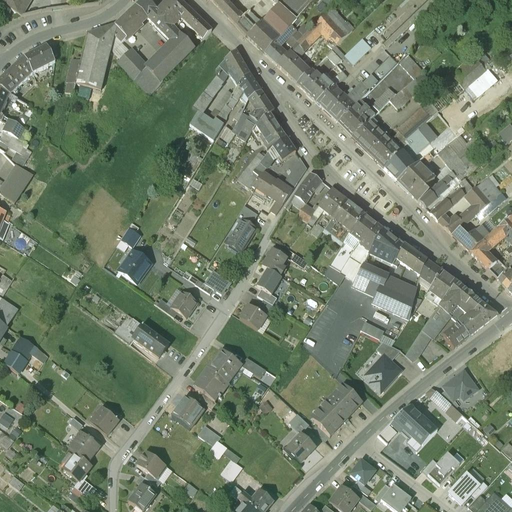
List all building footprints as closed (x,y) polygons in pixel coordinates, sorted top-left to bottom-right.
[(1,0),(0,1),(16,14),(24,0),(1,0)] [(145,0),(142,0),(115,27),(108,29),(114,37),(121,44),(148,20),(154,26),(163,17),(157,11),(157,12),(145,0)] [(177,0),(167,0),(157,11),(163,17),(173,28),(180,20),(203,41),(211,32),(177,0)] [(210,0),(228,19),(235,13),(226,3),(228,1),(230,2),(232,0),(210,0)] [(308,0),(271,0),(292,18),(294,20),(296,22),(313,4),(308,0)] [(249,12),(241,20),(235,13),(228,19),(235,26),(245,38),(246,38),(264,55),(279,40),(249,12)] [(173,28),(163,17),(154,26),(171,44),(180,35),(173,28)] [(345,39),(324,17),(316,26),(322,32),(330,41),(336,48),(345,39)] [(322,32),(316,26),(303,39),(293,50),(288,54),(295,61),(296,60),(322,32)] [(108,29),(88,35),(82,60),(76,86),(101,92),(114,37),(108,29)] [(290,29),(286,34),(279,40),(264,55),(276,67),(286,56),(279,49),(285,42),(294,33),(290,29)] [(294,33),(285,42),(293,50),(303,39),(297,33),(296,34),(294,33)] [(146,69),(144,71),(161,86),(162,84),(161,83),(194,50),(180,35),(171,44),(146,69)] [(336,48),(330,41),(322,53),(319,58),(317,60),(321,64),(326,58),(331,53),(336,48)] [(362,42),(344,59),(352,68),(370,51),(362,42)] [(58,56),(52,45),(47,48),(52,59),(58,56)] [(47,47),(24,58),(32,75),(55,64),(52,59),(47,48),(47,47)] [(161,86),(144,71),(146,69),(129,52),(117,63),(151,98),(161,86)] [(235,53),(224,62),(224,63),(230,73),(227,77),(236,89),(238,87),(241,82),(242,82),(249,76),(235,53)] [(340,63),(331,53),(327,58),(335,68),(340,63)] [(295,61),(288,54),(286,56),(276,67),(296,85),(304,79),(297,73),(302,68),(297,63),(295,61)] [(417,65),(409,56),(399,66),(413,82),(422,74),(415,67),(417,65)] [(24,58),(0,80),(0,90),(10,96),(32,75),(24,58)] [(76,62),(72,61),(66,84),(67,84),(76,86),(82,60),(77,58),(76,62)] [(224,63),(215,74),(218,76),(205,92),(192,110),(197,114),(201,116),(202,115),(227,77),(230,73),(224,63)] [(384,64),(361,87),(369,94),(391,72),(384,64)] [(474,65),(462,76),(470,85),(483,74),(474,65)] [(340,70),(331,78),(336,84),(338,86),(347,77),(340,70)] [(321,81),(312,73),(310,75),(304,79),(296,85),(306,94),(313,88),(314,89),(321,81)] [(422,74),(413,82),(421,91),(424,85),(425,80),(422,74)] [(260,93),(249,76),(242,82),(241,82),(238,87),(242,93),(248,101),(260,93)] [(326,77),(321,81),(314,89),(313,88),(306,94),(315,104),(334,89),(336,87),(334,85),(326,77)] [(421,91),(413,82),(404,90),(412,99),(421,91)] [(76,86),(67,84),(65,94),(73,96),(76,86)] [(228,103),(226,106),(232,109),(232,110),(237,101),(239,98),(242,93),(238,87),(236,89),(232,96),(228,103)] [(351,90),(343,98),(334,89),(315,104),(337,124),(355,108),(356,107),(369,94),(361,87),(354,94),(351,90)] [(10,96),(0,90),(0,115),(3,110),(4,111),(6,105),(5,105),(8,99),(16,104),(17,101),(10,96)] [(394,98),(391,101),(389,103),(397,112),(412,99),(404,90),(394,98)] [(388,91),(376,103),(382,109),(389,103),(391,101),(394,98),(388,91)] [(228,93),(210,115),(216,119),(220,113),(220,114),(226,106),(228,103),(232,96),(228,93)] [(246,122),(245,123),(237,136),(236,138),(245,143),(252,133),(254,130),(266,117),(263,115),(270,108),(260,93),(248,101),(252,107),(256,112),(246,122)] [(248,101),(242,93),(239,98),(243,103),(244,103),(247,103),(248,101)] [(27,107),(17,101),(16,104),(13,109),(22,115),(27,107)] [(226,106),(220,114),(220,113),(216,119),(215,120),(222,126),(225,122),(227,116),(232,109),(226,106)] [(361,112),(356,107),(355,108),(337,124),(351,139),(369,123),(371,121),(374,118),(364,109),(361,112)] [(270,108),(263,115),(266,117),(268,118),(270,115),(273,113),(270,108)] [(240,110),(233,119),(238,123),(242,115),(243,111),(240,110)] [(392,142),(371,121),(369,123),(351,139),(383,171),(402,154),(409,147),(405,142),(417,132),(429,121),(420,110),(413,116),(415,118),(397,133),(399,135),(392,142)] [(213,123),(202,115),(201,116),(197,114),(189,127),(213,143),(223,126),(215,120),(213,123)] [(242,115),(238,122),(238,123),(232,133),(235,135),(237,136),(245,123),(246,122),(245,121),(247,118),(242,115)] [(285,139),(270,115),(268,118),(266,117),(254,130),(252,133),(258,142),(259,141),(267,152),(272,149),(276,146),(275,145),(285,139)] [(24,130),(9,122),(7,126),(4,133),(13,139),(25,145),(31,134),(24,130)] [(511,141),(511,130),(509,126),(496,137),(504,149),(511,141)] [(225,128),(219,138),(229,145),(235,135),(232,133),(225,128)] [(417,132),(405,142),(409,147),(402,154),(409,162),(429,145),(421,137),(417,132)] [(467,148),(459,138),(447,148),(455,157),(467,148)] [(25,145),(13,139),(11,142),(23,149),(25,145)] [(276,146),(272,149),(277,156),(282,162),(295,154),(285,140),(276,146)] [(481,149),(475,141),(467,148),(474,155),(481,149)] [(23,149),(11,142),(7,149),(8,149),(8,150),(27,161),(31,154),(23,149)] [(499,150),(494,144),(488,148),(494,155),(499,150)] [(436,157),(444,167),(455,157),(447,148),(436,157)] [(474,155),(467,148),(455,157),(462,165),(474,155)] [(272,149),(266,157),(270,160),(277,156),(272,149)] [(383,171),(396,183),(414,167),(409,162),(402,154),(383,171)] [(258,155),(236,182),(249,192),(251,188),(257,179),(252,174),(264,159),(258,155)] [(414,167),(396,183),(405,192),(425,173),(423,170),(433,160),(432,160),(428,155),(422,161),(415,167),(414,167)] [(473,156),(462,165),(470,176),(481,166),(473,156)] [(276,183),(262,174),(272,163),(270,160),(266,157),(264,159),(252,174),(257,179),(251,188),(254,191),(267,198),(267,197),(273,201),(282,186),(276,183)] [(462,165),(455,157),(444,167),(451,175),(457,170),(462,165)] [(300,161),(282,186),(292,192),(295,187),(306,171),(300,161)] [(470,176),(462,165),(457,170),(465,178),(459,184),(460,185),(470,176)] [(5,186),(0,193),(0,196),(14,206),(33,178),(24,172),(17,168),(5,186)] [(36,174),(26,168),(24,172),(33,178),(36,174)] [(465,178),(457,170),(451,175),(456,180),(459,184),(465,178)] [(425,173),(405,192),(418,204),(427,196),(423,191),(433,181),(425,173)] [(310,175),(303,183),(301,186),(312,194),(322,183),(310,175)] [(456,180),(451,175),(446,179),(451,184),(456,180)] [(446,179),(434,191),(429,194),(436,201),(447,191),(450,189),(448,187),(451,184),(446,179)] [(451,184),(448,187),(450,189),(447,191),(449,194),(460,185),(459,184),(456,180),(451,184)] [(500,197),(486,181),(475,191),(489,206),(500,197)] [(292,192),(282,186),(273,201),(277,203),(282,206),(292,192)] [(312,194),(301,186),(294,197),(304,206),(305,206),(312,195),(312,194)] [(475,190),(465,199),(469,202),(473,208),(479,214),(488,207),(489,206),(475,191),(475,190)] [(346,202),(331,191),(318,208),(333,219),(346,203),(346,202)] [(460,193),(445,203),(430,216),(437,223),(464,197),(463,197),(460,193)] [(436,201),(429,194),(427,196),(418,204),(425,211),(436,201)] [(489,206),(488,207),(493,212),(504,202),(500,197),(489,206)] [(277,203),(270,213),(275,217),(282,206),(277,203)] [(364,217),(346,203),(333,219),(324,231),(343,245),(348,237),(364,217)] [(304,206),(300,211),(299,219),(305,222),(312,211),(305,206),(304,206)] [(479,214),(475,218),(479,224),(493,212),(488,207),(479,214)] [(459,220),(457,221),(463,228),(475,218),(479,214),(473,208),(459,220)] [(257,217),(246,209),(238,221),(241,223),(242,223),(249,227),(253,221),(254,222),(257,217)] [(312,211),(305,222),(313,226),(319,217),(312,211)] [(508,221),(501,213),(496,217),(498,218),(503,225),(508,221)] [(383,232),(364,217),(348,237),(358,246),(357,247),(362,251),(363,250),(369,255),(376,240),(377,241),(383,232)] [(455,218),(442,229),(451,237),(458,232),(463,228),(457,221),(456,220),(455,218)] [(511,225),(508,221),(503,225),(496,231),(497,232),(504,240),(510,248),(511,250),(511,225)] [(241,227),(237,234),(234,232),(233,234),(234,235),(227,246),(240,254),(247,244),(249,243),(251,241),(250,239),(255,231),(249,227),(242,223),(241,223),(239,226),(241,227)] [(316,226),(312,234),(317,236),(321,228),(316,226)] [(480,229),(467,240),(458,232),(451,237),(469,255),(488,238),(480,229)] [(384,231),(383,232),(377,241),(376,240),(369,255),(392,266),(403,247),(384,231)] [(139,239),(128,232),(120,243),(132,250),(139,239)] [(497,232),(487,240),(494,248),(504,240),(497,232)] [(494,248),(487,240),(469,256),(487,273),(494,265),(485,256),(489,252),(494,248)] [(343,245),(328,269),(338,275),(353,251),(343,245)] [(426,263),(404,246),(403,247),(392,266),(396,269),(399,263),(410,271),(419,277),(425,264),(426,263)] [(286,260),(272,251),(261,269),(266,272),(278,279),(284,270),(281,268),(286,260)] [(150,267),(132,254),(118,274),(136,287),(142,278),(140,276),(147,266),(150,268),(150,267)] [(304,263),(295,256),(290,263),(300,269),(304,263)] [(510,261),(502,269),(497,264),(494,265),(487,273),(496,283),(502,277),(511,267),(511,260),(510,261)] [(441,273),(426,263),(425,264),(419,277),(420,278),(419,279),(431,287),(441,273)] [(367,268),(363,266),(356,278),(379,289),(382,290),(386,281),(388,278),(367,268)] [(511,267),(502,277),(507,281),(507,282),(511,277),(511,267)] [(256,289),(261,292),(271,298),(271,297),(281,281),(278,279),(266,272),(256,289)] [(431,287),(424,298),(438,308),(456,284),(441,273),(431,287)] [(205,287),(213,292),(221,297),(225,290),(227,291),(230,286),(213,275),(205,287)] [(0,300),(0,301),(12,283),(2,277),(0,280),(0,300)] [(502,277),(496,283),(501,287),(507,281),(502,277)] [(511,277),(507,282),(507,281),(501,287),(511,298),(511,297),(511,277)] [(379,289),(356,278),(351,288),(374,299),(379,289)] [(197,282),(194,287),(209,297),(213,292),(205,287),(197,282)] [(475,300),(456,284),(438,308),(448,317),(449,316),(457,307),(459,309),(464,313),(475,300)] [(416,292),(407,288),(402,299),(412,304),(414,300),(416,292)] [(382,290),(379,289),(374,299),(371,305),(408,321),(412,307),(412,304),(402,299),(382,290)] [(261,292),(256,299),(262,302),(272,308),(276,301),(271,297),(271,298),(261,292)] [(197,306),(181,294),(181,295),(182,296),(178,302),(177,301),(171,310),(170,310),(175,314),(185,322),(197,306)] [(0,301),(0,300),(0,324),(7,329),(17,312),(0,301)] [(421,303),(414,300),(412,304),(412,307),(416,310),(421,303)] [(475,300),(464,313),(468,317),(484,307),(475,300)] [(171,310),(160,302),(156,308),(172,319),(175,314),(170,310),(171,310)] [(272,308),(262,302),(256,313),(266,319),(267,320),(274,309),(272,308)] [(484,307),(468,317),(480,329),(496,317),(484,307)] [(256,313),(248,308),(239,321),(257,333),(266,319),(256,313)] [(438,308),(428,321),(421,333),(430,340),(433,342),(451,319),(451,318),(450,318),(449,316),(448,317),(438,308)] [(459,309),(450,318),(451,318),(451,319),(455,323),(464,313),(459,309)] [(126,316),(113,335),(129,347),(132,342),(136,336),(126,329),(132,321),(126,316)] [(480,329),(468,317),(458,325),(458,326),(469,338),(480,329)] [(142,328),(132,321),(126,329),(136,336),(132,342),(158,360),(168,347),(142,328)] [(383,334),(364,325),(360,333),(379,343),(383,334)] [(469,338),(458,326),(443,338),(453,351),(469,338)] [(421,333),(410,349),(419,358),(430,340),(421,333)] [(35,349),(21,339),(4,366),(18,376),(31,357),(35,349)] [(398,353),(382,345),(375,352),(382,359),(383,358),(388,363),(398,353)] [(47,359),(35,349),(31,357),(43,365),(47,359)] [(419,358),(410,349),(405,358),(412,364),(419,358)] [(242,367),(221,352),(207,371),(225,385),(235,372),(238,373),(242,367)] [(382,359),(365,378),(371,384),(369,386),(379,395),(386,387),(399,373),(388,363),(383,358),(382,359)] [(265,373),(248,362),(243,370),(260,381),(265,373)] [(225,385),(207,371),(201,379),(203,381),(195,390),(199,393),(214,404),(219,398),(218,397),(227,386),(225,385)] [(64,372),(61,376),(66,381),(70,377),(64,372)] [(450,383),(442,389),(448,397),(449,396),(454,403),(465,395),(468,399),(478,392),(463,373),(455,379),(455,381),(452,383),(450,383)] [(361,405),(344,388),(335,397),(334,396),(318,412),(320,413),(312,422),(317,427),(329,439),(361,405)] [(453,412),(430,390),(424,395),(448,417),(453,412)] [(214,404),(199,393),(195,400),(211,412),(216,406),(214,404)] [(185,400),(171,419),(189,432),(190,432),(187,430),(197,416),(200,418),(204,413),(185,400)] [(12,407),(7,416),(10,419),(3,430),(10,434),(23,414),(12,407)] [(426,424),(409,408),(393,422),(401,430),(411,438),(426,424)] [(106,414),(101,410),(89,425),(106,439),(118,424),(106,414)] [(121,419),(110,410),(106,414),(117,423),(121,419)] [(448,417),(435,432),(442,438),(460,418),(453,412),(448,417)] [(297,417),(289,425),(298,435),(307,426),(297,417)] [(82,428),(72,420),(68,425),(78,433),(82,428)] [(401,430),(393,422),(377,438),(385,446),(401,430)] [(426,424),(411,438),(420,447),(415,454),(422,460),(442,438),(435,432),(426,424)] [(329,439),(317,427),(312,431),(325,443),(329,439)] [(220,440),(204,429),(197,438),(213,450),(220,440)] [(0,447),(6,453),(14,444),(3,433),(0,435),(0,447)] [(99,449),(80,435),(68,451),(76,457),(84,464),(87,465),(99,449)] [(316,450),(301,436),(285,453),(300,466),(316,450)] [(225,451),(217,445),(213,450),(221,456),(225,451)] [(221,456),(213,450),(209,455),(217,461),(221,456)] [(239,461),(225,451),(221,456),(231,463),(236,466),(239,461)] [(68,466),(75,457),(69,453),(63,462),(68,466)] [(165,469),(145,454),(136,467),(147,476),(155,482),(155,481),(165,469)] [(427,477),(439,488),(459,467),(447,456),(427,477)] [(84,464),(76,457),(63,472),(78,484),(79,483),(91,469),(84,464)] [(374,474),(360,462),(348,477),(364,489),(374,474)] [(236,466),(231,463),(220,477),(231,485),(241,470),(236,466)] [(155,482),(147,476),(144,481),(149,485),(156,490),(160,485),(155,481),(155,482)] [(478,489),(466,477),(448,497),(460,508),(478,489)] [(144,481),(140,478),(136,484),(141,487),(145,490),(149,485),(144,481)] [(94,495),(79,483),(78,484),(74,490),(88,501),(92,496),(93,496),(94,495)] [(145,490),(141,487),(128,504),(138,511),(143,511),(155,498),(145,490)] [(380,504),(390,491),(385,487),(374,501),(379,505),(380,504)] [(390,491),(380,504),(391,511),(402,511),(411,501),(392,488),(390,491)] [(235,489),(229,495),(237,502),(242,495),(235,489)] [(339,511),(358,511),(360,510),(362,508),(339,491),(329,504),(339,511)] [(251,502),(242,495),(237,502),(242,507),(248,511),(250,509),(253,511),(270,511),(275,507),(273,502),(271,503),(259,493),(251,502)] [(81,501),(72,495),(69,499),(77,506),(81,501)] [(493,495),(477,511),(509,511),(510,511),(493,495)] [(360,510),(362,511),(380,511),(367,501),(362,508),(360,510)]
